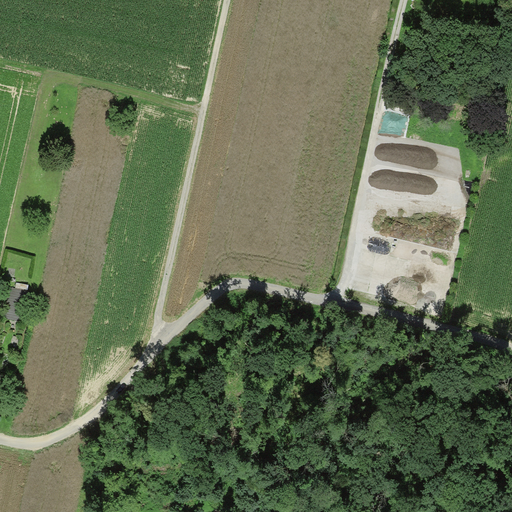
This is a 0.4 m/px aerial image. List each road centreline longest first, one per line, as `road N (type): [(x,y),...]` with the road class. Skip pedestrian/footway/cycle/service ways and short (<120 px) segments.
road 1 (unclassified): [(0,437),(49,439),(85,420),(205,302),(236,283),(479,334),(511,350)]
road 2 (track): [(157,350),(173,236),(227,0)]
